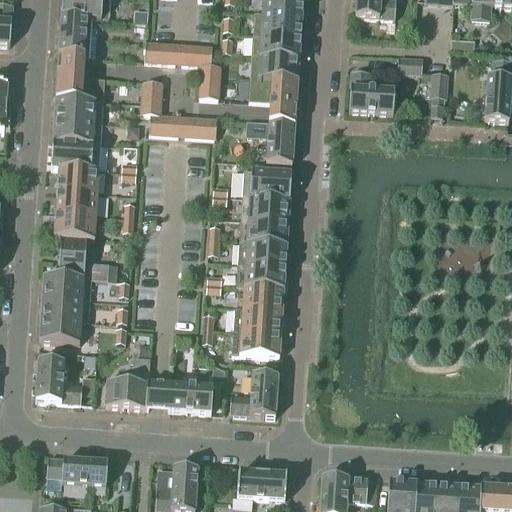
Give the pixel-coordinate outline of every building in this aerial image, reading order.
[(61,0),(60,22),(107,26),(109,0),(112,0),(117,0),(61,0)] [(225,0),(224,11),(233,11),(233,0),(225,0)] [(253,19),(253,20),(301,23),(302,2),(310,3),(310,1),(296,0),(261,0),(261,19),(253,19)] [(355,0),(354,23),(394,26),(395,7),(394,0),(355,0)] [(423,0),(423,9),(438,10),(438,0),(423,0)] [(438,0),(438,10),(452,10),(452,0),(438,0)] [(511,0),(471,0),(470,27),(489,28),(490,13),(511,14),(511,0)] [(0,50),(9,52),(12,12),(0,11),(0,50)] [(134,27),(145,28),(146,18),(135,17),(134,27)] [(253,20),(252,41),(299,44),(301,23),(253,20)] [(60,22),(55,105),(102,108),(103,86),(82,84),(85,44),(95,44),(96,25),(107,26),(60,22)] [(223,38),(231,39),(232,25),(223,24),(223,38)] [(251,62),(251,63),(298,66),(299,44),(252,41),(252,42),(251,62)] [(455,58),(472,59),(473,47),(470,46),(450,45),(449,57),(455,58)] [(221,60),(230,60),(230,46),(222,46),(221,60)] [(145,49),(144,59),(159,60),(159,50),(145,49)] [(159,50),(159,60),(173,61),(174,53),(175,53),(175,52),(159,50)] [(183,53),(182,61),(196,62),(197,53),(182,52),(182,53),(183,53)] [(196,62),(211,63),(211,54),(197,53),(196,62)] [(143,68),(158,69),(159,60),(144,59),(143,68)] [(159,60),(158,69),(174,70),(174,69),(173,69),(173,61),(159,60)] [(180,71),(196,72),(196,62),(182,61),(182,70),(181,70),(180,71)] [(196,72),(200,72),(210,73),(211,63),(196,62),(196,72)] [(251,63),(249,86),(296,88),(298,66),(251,63)] [(396,79),(421,81),(422,66),(397,64),(396,79)] [(483,127),(484,127),(507,129),(511,69),(492,68),(491,83),(486,83),(483,127)] [(200,72),(199,89),(209,89),(210,73),(200,72)] [(210,73),(209,89),(218,90),(219,73),(210,73)] [(348,118),(392,121),(393,97),(368,95),(369,80),(350,78),(348,118)] [(430,104),(445,105),(446,81),(431,80),(430,104)] [(296,88),(249,86),(248,108),(269,109),(268,130),(247,128),(246,143),(267,144),(265,171),(291,172),(296,88)] [(142,88),(141,105),(150,106),(152,89),(142,88)] [(152,89),(150,106),(160,106),(161,90),(152,89)] [(198,105),(207,106),(209,89),(199,89),(198,105)] [(209,89),(207,106),(217,106),(218,90),(209,89)] [(55,105),(53,126),(101,130),(102,108),(55,105)] [(140,121),(149,122),(150,106),(141,105),(140,121)] [(150,106),(149,122),(159,123),(160,106),(150,106)] [(429,124),(441,125),(442,113),(430,112),(429,124)] [(149,122),(148,132),(163,132),(163,123),(159,123),(149,122)] [(163,123),(163,132),(177,133),(177,125),(178,125),(178,124),(163,123)] [(186,126),(186,134),(200,135),(201,125),(185,124),(185,126),(186,126)] [(201,125),(200,135),(215,136),(216,126),(201,125)] [(53,126),(52,148),(99,151),(101,130),(53,126)] [(127,132),(126,144),(138,145),(139,133),(127,132)] [(148,141),(162,142),(163,132),(148,132),(148,141)] [(163,132),(162,142),(177,143),(177,142),(176,141),(177,133),(163,132)] [(184,143),(200,144),(200,135),(186,134),(185,142),(184,142),(184,143)] [(200,135),(200,144),(214,145),(215,136),(200,135)] [(52,148),(50,175),(98,177),(97,177),(99,151),(52,148)] [(121,170),(121,178),(135,179),(135,171),(121,170)] [(58,176),(56,198),(97,200),(98,177),(50,175),(58,176)] [(243,177),(241,204),(288,207),(290,180),(243,177)] [(135,179),(121,178),(120,187),(134,188),(135,179)] [(212,194),(212,202),(226,203),(226,195),(212,194)] [(56,198),(55,220),(95,223),(97,200),(56,198)] [(226,203),(212,202),(211,210),(225,211),(226,203)] [(241,204),(240,227),(287,230),(288,207),(241,204)] [(124,211),(123,225),(132,226),(133,212),(124,211)] [(55,220),(53,243),(93,246),(95,223),(55,220)] [(132,226),(123,225),(122,239),(131,239),(132,226)] [(240,227),(238,249),(285,253),(287,230),(240,227)] [(209,234),(209,247),(217,248),(218,234),(209,234)] [(43,282),(43,283),(90,286),(107,287),(108,271),(84,269),(85,246),(93,247),(93,246),(53,243),(53,244),(59,244),(57,283),(43,282)] [(217,248),(209,247),(208,262),(216,262),(217,248)] [(238,249),(237,271),(284,274),(285,253),(238,249)] [(108,271),(107,287),(115,288),(116,271),(108,271)] [(237,271),(235,293),(283,296),(284,274),(237,271)] [(43,283),(41,304),(89,307),(90,286),(43,283)] [(206,283),(206,291),(220,292),(220,284),(206,283)] [(118,303),(127,304),(127,290),(119,289),(118,303)] [(220,292),(206,291),(205,299),(219,300),(220,292)] [(234,315),(281,318),(283,296),(235,293),(242,294),(241,315),(234,315)] [(41,304),(40,325),(87,329),(89,307),(41,304)] [(234,315),(232,338),(280,341),(281,318),(234,315)] [(117,316),(116,330),(125,330),(126,316),(117,316)] [(204,322),(203,336),(211,336),(212,323),(204,322)] [(87,329),(40,325),(38,348),(78,351),(80,329),(87,329)] [(116,335),(115,349),(124,350),(124,336),(116,335)] [(211,336),(203,336),(202,350),(210,351),(211,336)] [(280,341),(232,338),(231,362),(278,365),(280,341)] [(174,350),(188,351),(189,343),(175,342),(174,350)] [(84,374),(93,375),(94,363),(84,362),(84,374)] [(131,388),(106,386),(104,412),(157,416),(210,420),(212,394),(159,390),(147,389),(149,365),(132,364),(131,388)] [(63,368),(37,366),(34,408),(80,411),(81,393),(61,392),(63,368)] [(252,381),(265,382),(266,373),(253,372),(252,381)] [(251,381),(249,405),(230,403),(228,421),(274,424),(277,383),(265,382),(252,381),(251,381)] [(60,490),(105,493),(106,469),(46,465),(45,484),(47,484),(46,496),(59,496),(60,485),(61,485),(60,490)] [(193,511),(196,475),(173,474),(171,499),(155,498),(154,511),(193,511)] [(268,480),(269,479),(254,478),(254,479),(237,478),(236,504),(284,507),(285,481),(268,480)] [(319,511),(345,511),(345,509),(365,510),(367,487),(367,486),(321,483),(319,511)] [(376,487),(371,487),(367,487),(365,510),(374,510),(375,488),(376,487)] [(386,511),(413,511),(416,490),(388,488),(386,511)] [(413,511),(435,511),(436,491),(416,490),(413,511)] [(456,511),(458,493),(436,491),(435,511),(456,511)] [(456,511),(478,511),(479,494),(458,493),(456,511)] [(510,511),(511,496),(479,494),(478,511),(510,511)]
